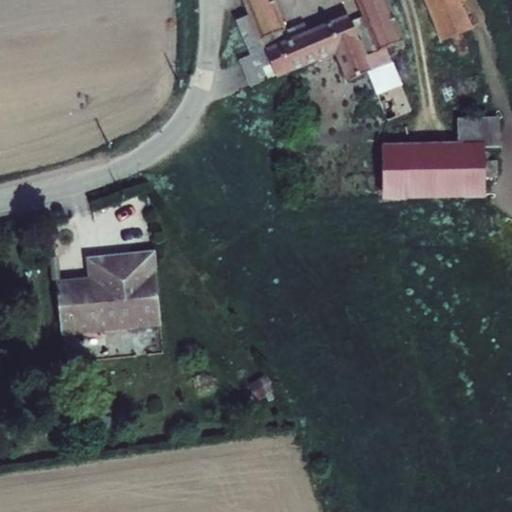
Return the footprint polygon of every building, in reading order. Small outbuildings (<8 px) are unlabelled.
[(417,27),(406,0),(263,0),(265,2),(273,22),(292,67),(349,43),(360,72),(383,62),(401,108),(429,96),(404,33),(417,27)] [(477,0),(445,0),(457,27),(484,15),(477,0)] [(265,2),(249,9),(256,28),(273,22),(265,2)] [(292,67),(273,22),(256,28),(263,46),(254,50),(266,77),(292,67)] [(456,148),(379,149),(380,206),(485,203),(484,151),(500,150),(499,120),(456,121),(456,148)] [(102,262),(67,269),(74,313),(142,302),(143,307),(173,303),(162,232),(99,242),(102,262)]
